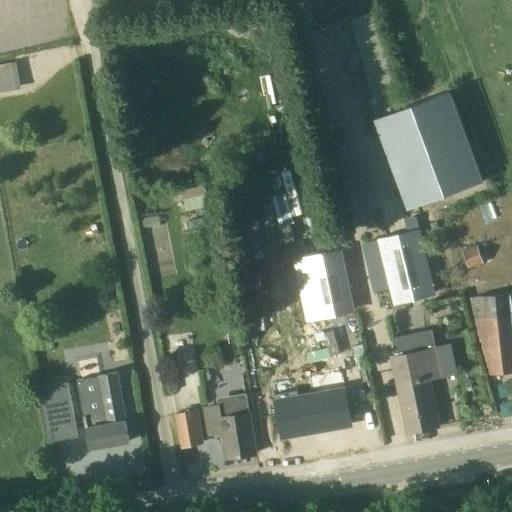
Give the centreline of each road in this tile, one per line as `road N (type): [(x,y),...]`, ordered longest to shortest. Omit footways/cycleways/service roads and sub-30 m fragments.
road 1 (unclassified): [(179,511),(101,0)]
road 2 (tertiary): [(179,511),(511,455)]
